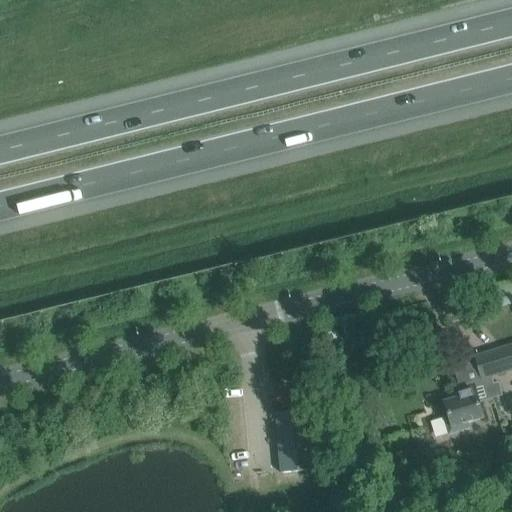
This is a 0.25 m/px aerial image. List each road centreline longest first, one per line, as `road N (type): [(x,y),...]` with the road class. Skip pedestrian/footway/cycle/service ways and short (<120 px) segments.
road 1 (motorway): [(511,20),(0,149)]
road 2 (motorway): [(0,205),(511,77)]
road 3 (tertiary): [(0,381),(511,263)]
road 4 (unknown): [(237,327),(269,451)]
